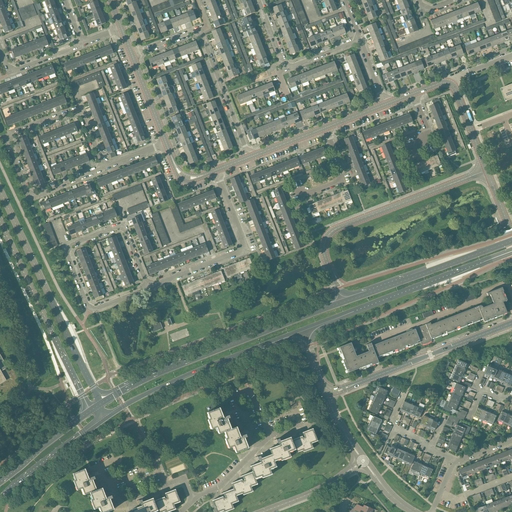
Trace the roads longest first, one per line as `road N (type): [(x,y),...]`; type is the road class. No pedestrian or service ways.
road 1 (secondary): [(342,303),(101,403)]
road 2 (residential): [(342,303),(324,255),(331,231),(487,171)]
road 3 (secondary): [(101,403),(0,190)]
road 4 (secondary): [(302,331),(511,251)]
road 5 (secondary): [(102,418),(171,381),(302,331)]
road 6 (secondary): [(0,221),(90,411)]
road 7 (residential): [(103,167),(78,110),(14,133),(8,143),(26,188),(37,193)]
road 8 (residential): [(329,391),(511,323)]
road 9 (residential): [(149,287),(242,247),(216,171)]
road 10 (secondary): [(511,242),(342,303)]
road 11 (residential): [(306,233),(297,198),(346,180),(326,127)]
road 12 (residential): [(249,157),(200,30)]
road 13 (secondary): [(0,497),(102,418)]
road 14 (residential): [(67,247),(89,307),(149,287)]
road 15 (residential): [(149,287),(122,226),(67,247)]
